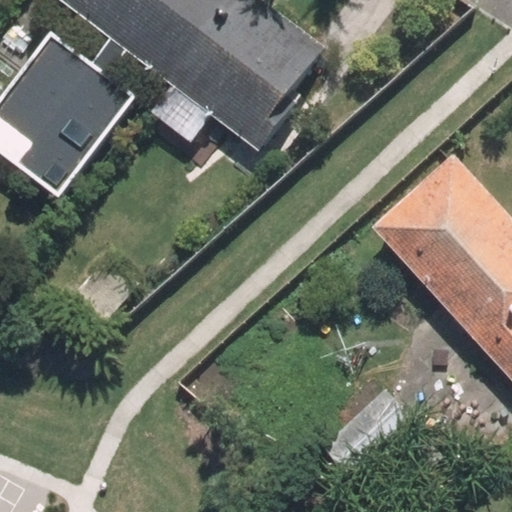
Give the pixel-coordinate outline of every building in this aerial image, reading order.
[(238,12),(248,0),(49,0),(167,88),(174,77),(177,80),(216,28),(223,25),(232,13),(238,12)] [(174,77),(167,88),(258,156),(296,106),(290,102),(326,54),(253,0),(248,0),(238,12),(232,13),(223,25),(216,28),(177,80),(174,77)] [(126,91),(64,44),(25,98),(87,144),(126,91)] [(374,229),(511,382),(511,220),(455,157),(374,229)] [(132,173),(113,159),(99,181),(117,193),(132,173)] [(159,283),(188,257),(168,234),(139,260),(159,283)] [(98,331),(141,286),(112,258),(69,303),(98,331)] [(350,480),(413,422),(383,388),(320,447),(350,480)] [(414,477),(441,452),(418,428),(392,453),(414,477)]
